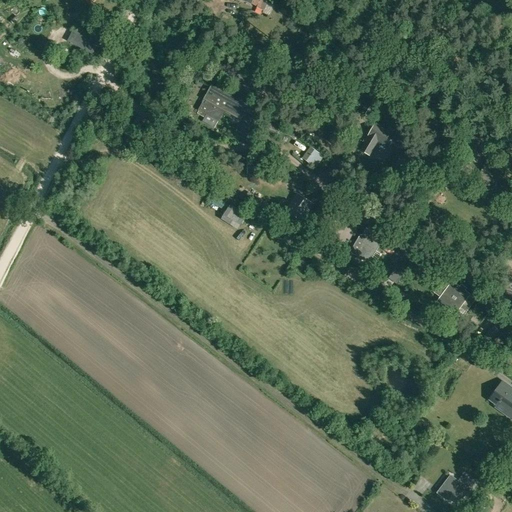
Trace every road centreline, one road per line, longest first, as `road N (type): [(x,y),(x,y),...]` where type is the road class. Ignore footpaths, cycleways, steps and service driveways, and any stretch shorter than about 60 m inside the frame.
road 1 (unknown): [(36,216),(399,487)]
road 2 (track): [(0,268),(136,0)]
